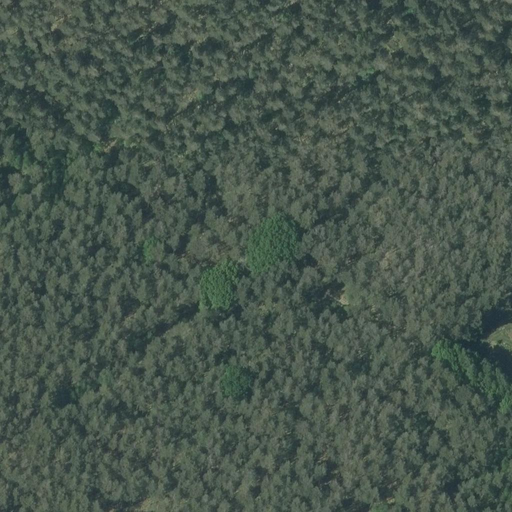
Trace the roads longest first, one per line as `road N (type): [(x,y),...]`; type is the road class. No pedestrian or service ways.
road 1 (track): [(279,264),(0,67)]
road 2 (track): [(0,450),(279,264)]
road 3 (track): [(279,264),(511,109)]
road 4 (track): [(279,264),(450,379)]
